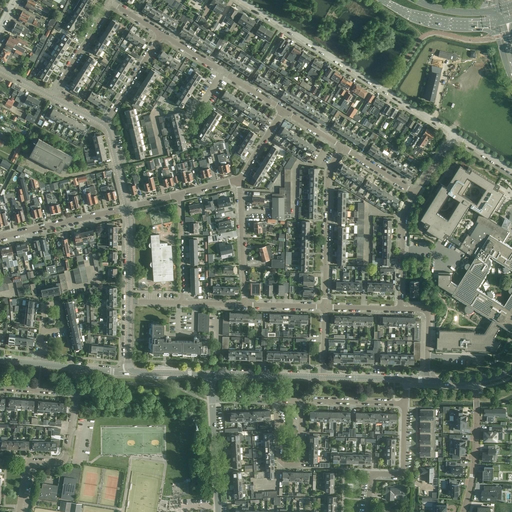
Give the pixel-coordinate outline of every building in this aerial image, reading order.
[(28,0),(27,3),(47,13),(48,12),(40,7),(35,4),(36,3),(31,0),(28,0)] [(85,11),(89,5),(82,1),(80,0),(79,0),(76,5),(85,11)] [(214,9),(219,0),(212,0),(209,6),(214,9)] [(220,0),(219,0),(214,9),(213,10),(221,14),(227,4),(220,0)] [(147,14),(151,8),(153,6),(147,2),(142,11),(147,14)] [(47,13),(27,3),(25,7),(32,11),(33,9),(37,10),(36,11),(38,12),(38,13),(42,15),(43,14),(45,16),(47,13)] [(82,16),(85,11),(76,5),(73,10),(82,16)] [(235,21),(232,19),(238,11),(231,7),(227,15),(230,17),(226,22),(232,26),(234,22),(235,21)] [(157,11),(151,8),(147,14),(152,18),(157,11)] [(152,18),(158,21),(163,12),(158,9),(157,11),(152,18)] [(79,21),(82,16),(73,10),(70,16),(79,21)] [(32,21),(34,17),(23,11),(21,15),(27,19),(32,21)] [(158,21),(163,24),(167,17),(168,15),(163,12),(158,21)] [(201,17),(196,14),(193,19),(198,22),(201,17)] [(244,26),(249,18),(243,14),(238,22),(244,26)] [(21,15),(19,19),(26,23),(27,21),(31,23),(32,21),(27,19),(21,15)] [(167,17),(163,24),(168,27),(172,21),(173,19),(168,15),(167,17)] [(75,26),(79,21),(70,16),(72,17),(69,22),(75,26)] [(49,22),(54,25),(57,19),(53,17),(51,20),(50,19),(49,22)] [(201,17),(198,22),(203,25),(207,20),(201,17)] [(244,26),(242,29),(248,33),(250,29),(255,22),(249,18),(244,26)] [(109,25),(115,29),(117,31),(120,26),(120,25),(119,24),(112,20),(109,25)] [(172,21),(168,27),(174,31),(178,24),(172,21)] [(212,30),(216,32),(221,24),(216,21),(212,30)] [(75,26),(69,22),(65,28),(72,32),(75,26)] [(237,24),(234,22),(232,26),(228,31),(231,32),(237,24)] [(14,27),(27,34),(29,30),(16,23),(14,27)] [(109,25),(105,30),(112,35),(115,29),(109,25)] [(262,37),(267,29),(260,25),(255,33),(262,37)] [(27,34),(14,27),(12,32),(19,35),(20,33),(30,38),(31,36),(27,34)] [(184,37),(188,31),(183,27),(179,34),(184,37)] [(188,31),(184,37),(189,41),(193,34),(195,32),(189,29),(188,31)] [(267,29),(262,37),(268,40),(273,33),(267,29)] [(109,40),(112,35),(105,30),(102,36),(109,40)] [(135,34),(130,31),(125,39),(125,38),(130,41),(130,42),(131,41),(135,34)] [(246,42),(251,33),(249,31),(243,40),(246,42)] [(251,33),(246,42),(249,44),(254,35),(251,33)] [(131,41),(136,44),(140,38),(135,34),(131,41)] [(199,37),(193,34),(189,41),(194,44),(199,37)] [(62,40),(69,44),(72,39),(66,35),(62,40)] [(8,40),(22,47),(24,44),(26,45),(30,47),(31,44),(28,42),(19,38),(18,40),(10,36),(8,40)] [(102,36),(99,41),(105,45),(109,40),(102,36)] [(204,41),(199,37),(194,44),(200,47),(204,41)] [(140,38),(136,44),(141,48),(146,41),(140,38)] [(215,52),(219,45),(223,39),(220,38),(217,43),(216,45),(214,47),(213,50),(215,52)] [(274,54),(276,55),(281,47),(285,41),(282,38),(277,46),(279,46),(278,48),(277,48),(275,51),(276,51),(274,54)] [(200,47),(205,51),(210,42),(205,39),(204,41),(200,47)] [(22,47),(8,40),(5,45),(13,48),(23,53),(25,50),(22,48),(22,47)] [(66,50),(69,44),(62,40),(59,45),(66,50)] [(37,44),(36,47),(41,49),(44,43),(40,41),(39,44),(37,44)] [(102,50),(105,45),(99,41),(96,46),(102,50)] [(281,47),(276,55),(278,54),(278,55),(280,56),(281,56),(281,55),(282,56),(285,50),(289,43),(285,41),(281,47)] [(210,42),(205,51),(210,54),(213,50),(216,45),(210,42)] [(264,53),(269,44),(266,43),(261,51),(264,53)] [(62,55),(66,50),(59,45),(56,51),(62,55)] [(102,50),(96,46),(92,52),(99,56),(102,50)] [(291,52),(286,59),(291,61),(293,63),(298,55),(301,50),(294,46),(291,52)] [(1,53),(10,58),(13,54),(3,49),(1,53)] [(222,59),(226,53),(220,49),(216,56),(222,59)] [(59,60),(62,55),(56,51),(52,56),(59,60)] [(163,62),(168,55),(162,51),(158,58),(163,62)] [(457,55),(440,51),(438,57),(455,61),(457,55)] [(300,62),(296,67),(299,68),(307,55),(303,52),(299,58),(297,61),(300,62)] [(10,58),(1,53),(0,54),(0,58),(5,62),(7,59),(10,60),(10,58)] [(31,56),(29,60),(34,63),(38,56),(33,53),(32,56),(31,56)] [(231,56),(226,53),(222,59),(227,63),(231,56)] [(124,60),(131,64),(135,59),(128,55),(124,60)] [(173,58),(168,55),(163,62),(169,65),(173,58)] [(299,68),(298,70),(300,71),(306,62),(308,64),(312,57),(307,55),(299,68)] [(56,65),(59,60),(52,56),(49,61),(56,65)] [(86,61),(93,65),(96,60),(89,56),(86,61)] [(236,59),(231,56),(227,63),(232,66),(236,59)] [(169,65),(174,68),(177,70),(181,63),(173,58),(169,65)] [(232,66),(237,69),(241,63),(236,59),(232,66)] [(310,75),(312,73),(311,73),(318,61),(314,59),(310,65),(312,67),(312,68),(311,68),(307,74),(307,75),(306,77),(308,78),(310,75)] [(124,60),(121,65),(128,69),(131,64),(124,60)] [(52,71),(56,65),(49,61),(46,66),(52,71)] [(86,61),(83,67),(89,71),(93,65),(86,61)] [(312,73),(310,75),(314,78),(317,74),(315,72),(316,69),(319,70),(323,64),(318,61),(311,73),(312,73)] [(247,66),(241,63),(237,69),(243,73),(247,66)] [(119,64),(116,69),(118,70),(125,75),(128,69),(121,65),(119,64)] [(247,66),(243,73),(248,76),(250,72),(251,73),(255,68),(251,66),(248,64),(247,66)] [(46,66),(42,72),(49,76),(52,71),(46,66)] [(425,95),(435,97),(436,92),(442,68),(431,66),(425,92),(425,95)] [(83,67),(79,72),(86,76),(89,71),(83,67)] [(322,72),(320,76),(322,78),(326,81),(333,71),(329,68),(325,74),(322,72)] [(148,75),(154,79),(158,73),(151,69),(148,75)] [(194,69),(189,76),(198,82),(201,76),(199,75),(200,72),(194,69)] [(46,81),(49,76),(42,72),(40,70),(37,76),(39,77),(46,81)] [(118,70),(115,76),(121,80),(125,75),(118,70)] [(256,79),(254,81),(259,85),(263,78),(258,75),(259,74),(258,74),(260,72),(259,72),(257,71),(253,77),(256,79)] [(79,72),(76,77),(83,81),(86,76),(79,72)] [(342,76),(335,72),(332,75),(326,85),(329,86),(332,80),(337,83),(337,82),(338,82),(342,76)] [(151,84),(154,79),(148,75),(144,80),(151,84)] [(118,85),(121,80),(115,76),(111,81),(118,85)] [(190,80),(188,83),(195,87),(198,82),(189,76),(187,78),(190,80)] [(76,77),(73,82),(79,86),(83,81),(76,77)] [(339,94),(347,80),(343,77),(339,83),(337,86),(339,88),(336,92),(335,94),(338,95),(339,94)] [(269,81),(263,78),(259,85),(264,88),(269,81)] [(118,85),(111,81),(109,80),(106,85),(108,86),(115,91),(118,85)] [(144,80),(141,85),(148,89),(150,91),(152,89),(149,87),(151,84),(144,80)] [(347,80),(339,94),(341,95),(343,96),(346,91),(348,93),(352,86),(351,84),(352,82),(347,80)] [(274,85),(269,81),(264,88),(270,91),(274,85)] [(76,92),(79,86),(73,82),(69,88),(71,89),(69,91),(77,96),(78,93),(76,92)] [(274,85),(270,91),(271,92),(275,95),(276,92),(281,85),(276,82),(274,85)] [(19,92),(20,90),(21,87),(13,83),(11,88),(19,92)] [(191,92),(195,87),(188,83),(185,88),(191,92)] [(356,96),(361,88),(360,87),(359,86),(358,86),(357,86),(357,85),(356,85),(355,84),(351,90),(354,92),(352,94),(356,96)] [(141,85),(138,90),(144,94),(148,89),(141,85)] [(188,97),(191,92),(185,88),(182,93),(188,97)] [(361,88),(356,96),(357,94),(363,98),(367,92),(361,88)] [(20,90),(19,92),(15,100),(16,100),(19,102),(20,101),(22,96),(24,93),(20,90)] [(138,90),(134,96),(141,100),(144,94),(138,90)] [(280,98),(286,101),(290,93),(285,90),(280,98)] [(92,102),(97,95),(92,91),(87,99),(92,102)] [(226,101),(231,94),(225,91),(221,98),(226,101)] [(185,102),(188,97),(182,93),(178,98),(185,102)] [(286,101),(291,104),(295,98),(296,96),(291,93),(290,93),(286,101)] [(236,98),(231,94),(226,101),(232,104),(236,98)] [(368,101),(368,102),(367,104),(361,112),(364,113),(369,105),(374,96),(369,94),(365,100),(366,100),(366,101),(367,102),(368,101)] [(24,96),(22,101),(30,105),(34,98),(28,95),(27,98),(24,96)] [(102,98),(97,95),(92,102),(98,105),(102,98)] [(138,105),(141,100),(134,96),(131,101),(133,102),(138,105)] [(30,105),(36,108),(37,109),(34,116),(37,118),(42,107),(38,105),(40,101),(34,98),(30,105)] [(102,98),(98,105),(103,109),(106,105),(108,107),(109,105),(111,102),(106,99),(106,100),(102,98)] [(178,98),(175,104),(182,108),(185,102),(178,98)] [(232,104),(237,108),(241,101),(236,98),(232,104)] [(300,101),(295,98),(291,104),(296,108),(300,101)] [(380,100),(376,98),(372,104),(374,105),(373,107),(371,109),(369,112),(372,114),(380,100)] [(344,100),(339,109),(342,111),(347,102),(344,100)] [(380,109),(384,103),(380,100),(372,114),(374,115),(374,116),(376,117),(379,112),(380,109)] [(237,108),(242,111),(246,104),(241,101),(237,108)] [(306,104),(300,101),(296,108),(301,111),(306,104)] [(301,111),(307,114),(311,108),(312,106),(307,103),(306,104),(301,111)] [(242,111),(247,114),(252,108),(246,104),(242,111)] [(388,115),(392,108),(387,104),(382,112),(388,115)] [(356,113),(353,111),(355,110),(350,107),(346,114),(352,118),(355,114),(356,113)] [(247,114),(253,118),(257,111),(252,108),(247,114)] [(316,111),(311,108),(307,114),(312,118),(316,111)] [(392,108),(388,115),(393,118),(397,111),(392,108)] [(54,120),(58,112),(53,109),(51,113),(48,112),(45,118),(53,122),(54,120)] [(126,117),(135,115),(133,109),(125,111),(126,117)] [(217,120),(220,115),(221,115),(223,113),(218,109),(216,112),(214,111),(210,116),(217,120)] [(253,118),(258,121),(262,114),(257,111),(253,118)] [(321,114),(316,111),(312,118),(317,121),(321,114)] [(64,115),(58,112),(54,120),(60,123),(64,115)] [(404,115),(400,112),(396,119),(398,120),(396,123),(395,122),(392,127),(395,129),(404,115)] [(34,123),(37,118),(34,116),(28,113),(25,119),(33,124),(34,123)] [(262,114),(258,121),(263,124),(267,118),(262,114)] [(321,114),(317,121),(322,124),(323,123),(326,126),(330,120),(321,114)] [(378,124),(382,116),(380,114),(375,122),(373,125),(371,128),(373,129),(376,124),(377,125),(378,124)] [(69,118),(64,115),(60,123),(65,125),(69,118)] [(404,124),(408,118),(404,115),(395,129),(399,132),(404,124)] [(210,116),(207,121),(214,125),(217,120),(210,116)] [(65,125),(71,128),(75,121),(69,118),(65,125)] [(410,119),(405,128),(401,134),(403,135),(406,130),(408,127),(411,128),(415,122),(410,119)] [(71,128),(76,131),(80,123),(75,121),(71,128)] [(210,131),(214,125),(207,121),(204,126),(210,131)] [(336,131),(341,125),(335,121),(331,128),(336,131)] [(76,131),(82,134),(85,136),(88,129),(85,128),(86,126),(80,123),(76,131)] [(414,138),(409,146),(411,147),(417,137),(416,136),(417,134),(422,126),(417,123),(412,131),(410,134),(413,136),(412,137),(414,138)] [(346,128),(341,125),(336,131),(342,135),(346,128)] [(207,136),(210,131),(204,126),(200,132),(207,136)] [(129,129),(131,135),(139,133),(137,127),(129,129)] [(285,138),(289,131),(284,128),(283,129),(280,134),(285,138)] [(342,135),(347,138),(351,131),(346,128),(342,135)] [(430,140),(434,134),(426,129),(417,144),(422,147),(428,138),(430,140)] [(247,136),(253,140),(257,135),(250,131),(247,136)] [(294,134),(289,131),(285,138),(290,141),(294,134)] [(347,138),(352,141),(356,134),(351,131),(347,138)] [(205,139),(207,136),(200,132),(197,137),(199,138),(197,141),(200,144),(201,145),(205,146),(208,141),(206,140),(205,139)] [(290,141),(295,144),(300,138),(294,134),(290,141)] [(352,141),(357,144),(362,138),(356,134),(352,141)] [(94,143),(102,141),(101,135),(92,137),(94,143)] [(250,146),(253,140),(247,136),(243,141),(250,146)] [(362,138),(357,144),(363,148),(369,138),(367,137),(365,140),(362,138)] [(417,137),(411,147),(413,148),(419,138),(417,137)] [(295,144),(301,148),(305,141),(300,138),(295,144)] [(73,157),(49,144),(38,139),(36,144),(33,142),(30,148),(31,148),(32,146),(34,147),(29,156),(54,169),(54,170),(60,173),(65,163),(69,165),(73,157)] [(132,141),(133,147),(142,145),(140,139),(132,141)] [(104,147),(102,141),(94,143),(95,149),(104,147)] [(247,151),(250,146),(243,141),(240,147),(247,151)] [(301,148),(306,151),(310,144),(305,141),(301,148)] [(185,143),(177,145),(179,153),(188,151),(187,149),(186,149),(185,143)] [(306,151),(311,154),(316,148),(310,144),(306,151)] [(424,149),(417,144),(410,154),(416,157),(419,152),(421,153),(424,149)] [(133,147),(135,153),(143,151),(142,145),(133,147)] [(247,151),(240,147),(238,145),(234,151),(235,152),(234,154),(240,157),(241,155),(243,156),(247,151)] [(269,151),(276,155),(279,150),(272,146),(269,151)] [(373,156),(377,149),(371,146),(367,152),(373,156)] [(373,156),(378,159),(382,152),(377,149),(373,156)] [(135,153),(136,159),(145,158),(143,151),(135,153)] [(269,151),(266,156),(272,161),(276,155),(269,151)] [(378,159),(383,162),(387,156),(382,152),(378,159)] [(105,153),(96,155),(98,161),(106,159),(105,153)] [(220,155),(225,172),(230,171),(228,164),(225,165),(224,161),(226,161),(224,154),(220,155)] [(290,169),(297,159),(292,155),(284,167),(284,169),(290,169)] [(269,166),(272,161),(266,156),(262,162),(269,166)] [(383,162),(388,166),(392,159),(387,156),(383,162)] [(163,159),(165,166),(167,166),(165,160),(168,160),(168,161),(172,160),(171,157),(163,159)] [(202,160),(206,177),(211,175),(209,168),(207,169),(206,166),(207,166),(205,159),(202,160)] [(388,166),(393,169),(398,162),(392,159),(388,166)] [(148,170),(154,169),(152,160),(146,161),(148,170)] [(266,171),(269,166),(262,162),(259,167),(266,171)] [(393,169),(399,172),(403,166),(398,162),(393,169)] [(187,181),(185,169),(184,169),(182,163),(175,165),(176,173),(180,172),(182,182),(187,181)] [(344,175),(348,168),(342,164),(342,165),(339,163),(334,171),(339,174),(340,172),(344,175)] [(399,172),(404,176),(408,169),(403,166),(399,172)] [(165,169),(169,186),(174,184),(172,177),(169,178),(169,175),(170,174),(168,167),(164,168),(165,169)] [(263,176),(266,171),(259,167),(256,172),(263,176)] [(185,169),(187,181),(193,180),(190,170),(187,170),(187,168),(184,169),(185,169)] [(353,171),(348,168),(344,175),(349,178),(353,171)] [(472,171),(470,175),(466,172),(467,172),(460,168),(447,189),(441,186),(436,194),(438,195),(422,220),(427,224),(427,223),(429,224),(431,225),(429,228),(428,230),(444,241),(446,239),(446,238),(445,237),(447,234),(451,236),(469,207),(479,213),(476,221),(482,224),(471,236),(468,235),(460,248),(468,253),(475,257),(470,265),(470,264),(468,263),(466,264),(465,265),(465,266),(465,268),(466,269),(468,269),(458,286),(451,281),(451,275),(439,275),(439,285),(453,294),(452,295),(467,305),(466,307),(465,309),(465,311),(467,313),(469,314),(472,313),(473,311),(474,309),(493,320),(485,334),(475,334),(475,331),(440,330),(440,337),(438,337),(438,349),(452,350),(452,347),(466,348),(465,350),(494,351),(501,342),(494,342),(494,337),(499,328),(496,326),(497,323),(510,331),(511,328),(511,248),(502,242),(509,231),(506,230),(511,223),(506,218),(501,227),(488,219),(493,211),(496,213),(505,199),(502,197),(504,194),(498,191),(497,192),(494,189),(496,186),(487,180),(475,173),(472,171)] [(408,169),(404,176),(409,179),(412,175),(414,177),(417,172),(412,169),(411,171),(408,169)] [(349,178),(354,181),(358,174),(353,171),(349,178)] [(263,176),(256,172),(252,178),(253,178),(250,182),(257,187),(262,180),(261,180),(263,176)] [(358,174),(354,181),(360,184),(364,178),(358,174)] [(30,200),(24,178),(20,180),(25,201),(30,200)] [(369,190),(373,183),(367,180),(363,187),(369,190)] [(378,187),(373,183),(369,190),(374,193),(378,187)] [(128,186),(129,191),(130,190),(131,195),(137,193),(135,185),(131,186),(130,185),(128,186)] [(96,195),(95,190),(93,186),(89,187),(89,188),(90,192),(93,204),(98,203),(96,195)] [(111,199),(108,188),(108,186),(100,188),(102,194),(105,194),(106,201),(111,199)] [(374,193),(379,197),(383,190),(378,187),(374,193)] [(93,204),(90,192),(89,188),(84,189),(86,193),(84,194),(85,198),(86,198),(88,205),(93,204)] [(337,198),(345,198),(345,192),(348,192),(348,191),(345,189),(338,189),(338,192),(337,198)] [(379,197),(384,200),(388,193),(383,190),(379,197)] [(79,207),(78,200),(79,200),(78,195),(76,196),(75,191),(70,193),(74,208),(79,207)] [(6,198),(11,197),(12,199),(11,199),(12,205),(14,204),(15,207),(16,214),(14,215),(16,222),(20,221),(13,193),(5,195),(6,198)] [(20,221),(25,220),(23,213),(22,207),(19,207),(19,206),(18,203),(16,204),(16,203),(17,203),(16,201),(18,201),(17,197),(15,198),(13,193),(20,221)] [(51,195),(51,193),(45,194),(47,202),(49,201),(49,203),(51,203),(51,206),(49,207),(50,214),(56,213),(51,195)] [(384,200),(390,203),(394,196),(388,193),(384,200)] [(51,195),(56,213),(61,211),(59,204),(56,205),(56,202),(54,195),(53,195),(53,194),(51,195)] [(272,208),(272,215),(272,219),(286,220),(286,219),(290,219),(290,214),(284,214),(284,211),(284,208),(284,205),(284,202),(284,199),(284,196),(284,194),(279,194),(272,194),(272,201),(264,199),(264,200),(266,200),(266,201),(264,201),(264,204),(263,207),(272,208)] [(390,203),(395,206),(394,207),(396,209),(399,204),(397,203),(399,200),(394,196),(390,203)] [(217,201),(213,202),(215,210),(216,214),(225,212),(223,206),(230,205),(229,197),(217,200),(217,201)] [(37,198),(33,198),(35,205),(37,217),(42,216),(40,208),(38,209),(37,206),(39,206),(38,201),(37,201),(37,198)] [(259,206),(259,204),(264,204),(264,201),(266,201),(266,200),(264,200),(264,199),(259,198),(252,198),(252,204),(256,204),(256,206),(257,206),(258,207),(259,206)] [(215,210),(213,202),(212,201),(207,202),(208,204),(205,205),(206,210),(211,209),(212,211),(215,210)] [(197,212),(197,213),(201,212),(199,204),(189,206),(190,213),(197,212)] [(383,226),(391,227),(391,220),(388,220),(388,217),(383,217),(383,220),(383,226)] [(222,218),(215,219),(216,223),(218,222),(219,230),(217,230),(218,233),(226,232),(225,229),(231,227),(231,228),(229,220),(223,221),(222,218)] [(114,223),(109,223),(109,227),(109,233),(117,233),(117,227),(114,227),(114,223)] [(198,226),(198,223),(189,224),(190,233),(197,232),(197,226),(198,226)] [(93,230),(87,232),(88,240),(89,239),(92,239),(92,240),(95,239),(93,230)] [(87,232),(80,233),(82,241),(86,240),(86,241),(89,241),(89,239),(88,240),(87,232)] [(83,242),(82,241),(80,233),(74,234),(76,241),(76,243),(77,246),(83,244),(82,242),(83,242)] [(160,243),(159,235),(159,234),(151,235),(151,242),(150,243),(149,243),(149,246),(150,247),(151,247),(152,262),(151,262),(150,263),(150,266),(151,266),(153,266),(153,274),(154,281),(153,281),(154,282),(173,280),(172,267),(172,266),(172,259),(171,245),(167,245),(167,242),(160,243)] [(45,239),(40,240),(42,250),(43,250),(45,260),(51,259),(48,244),(47,245),(45,239)] [(62,246),(64,256),(69,255),(70,258),(75,257),(74,250),(73,249),(72,249),(71,247),(69,248),(67,239),(61,240),(61,241),(58,242),(58,243),(58,246),(59,246),(62,246)] [(231,244),(225,245),(224,243),(219,244),(221,255),(232,252),(231,244)] [(19,253),(20,257),(23,256),(24,260),(21,244),(15,245),(17,253),(19,253)] [(260,253),(269,251),(271,250),(269,245),(258,248),(260,253)] [(6,248),(0,249),(3,262),(6,261),(7,265),(9,266),(10,266),(9,260),(8,256),(7,252),(6,248)] [(269,251),(260,253),(262,262),(269,260),(269,258),(273,257),(271,251),(269,251)] [(284,268),(284,260),(284,252),(281,252),(281,259),(271,259),(271,267),(284,268)] [(93,260),(95,267),(98,266),(99,272),(103,272),(103,266),(101,266),(99,259),(93,260)] [(69,270),(67,260),(63,261),(60,262),(62,269),(65,269),(65,270),(69,270)] [(48,275),(50,274),(56,273),(55,265),(46,267),(48,275)] [(103,266),(103,272),(105,272),(106,269),(109,269),(109,276),(112,276),(113,276),(116,276),(117,269),(109,268),(109,266),(103,266)] [(13,282),(16,282),(21,281),(21,280),(20,276),(19,271),(17,271),(17,273),(12,274),(13,282)] [(314,281),(314,277),(307,276),(307,273),(299,273),(299,279),(302,279),(303,281),(303,285),(314,285),(314,284),(315,282),(314,281)] [(265,295),(267,295),(272,295),(273,287),(276,288),(276,280),(269,280),(269,285),(265,285),(265,295)] [(277,294),(278,294),(278,295),(284,295),(284,291),(285,291),(285,292),(288,292),(288,283),(282,281),(281,285),(278,285),(278,292),(277,292),(277,294)] [(260,282),(260,283),(251,283),(250,294),(260,294),(260,287),(263,287),(263,282),(260,282)] [(333,283),(332,290),(336,290),(342,290),(342,282),(336,282),(336,283),(333,283)] [(410,282),(410,296),(411,296),(411,298),(415,298),(416,296),(419,296),(419,282),(410,282)] [(60,292),(68,291),(67,288),(61,289),(61,286),(60,283),(56,284),(56,287),(53,287),(54,295),(60,294),(60,292)] [(49,296),(47,288),(47,286),(38,288),(39,294),(42,293),(43,298),(49,296)] [(302,290),(300,292),(300,295),(303,295),(303,296),(313,296),(313,293),(314,293),(314,291),(313,291),(314,288),(308,288),(308,287),(303,287),(303,290),(302,290)] [(36,299),(29,299),(29,301),(25,300),(25,306),(26,307),(36,308),(37,301),(35,301),(36,299)] [(64,302),(65,309),(75,307),(76,306),(75,300),(72,301),(64,302)] [(116,306),(116,300),(107,300),(107,308),(114,308),(114,306),(116,306)] [(229,322),(235,322),(236,313),(229,313),(225,313),(225,317),(229,317),(229,320),(229,322)] [(341,316),(334,316),(334,317),(330,317),(330,322),(334,322),(334,324),(338,324),(338,328),(340,328),(341,316)] [(380,317),(380,326),(386,326),(386,328),(389,328),(389,326),(389,317),(383,317),(382,317),(380,317)] [(414,326),(414,325),(414,322),(419,322),(419,318),(414,318),(408,318),(408,326),(414,326)] [(35,319),(25,319),(24,327),(31,327),(31,325),(34,326),(35,319)] [(80,330),(79,324),(69,326),(70,332),(80,330)] [(167,355),(167,353),(182,354),(182,341),(175,341),(175,338),(169,338),(169,337),(168,337),(168,336),(167,336),(166,336),(166,337),(165,341),(161,340),(162,334),(164,334),(164,324),(151,324),(150,352),(153,352),(153,353),(153,354),(154,355),(159,355),(159,354),(159,353),(163,353),(163,355),(167,355)] [(82,336),(80,330),(70,332),(71,338),(82,336)] [(195,356),(195,354),(210,355),(210,342),(203,341),(203,338),(197,338),(196,337),(195,337),(194,337),(194,338),(194,341),(182,341),(182,354),(191,354),(191,356),(195,356)] [(82,342),(72,344),(74,350),(75,349),(76,351),(79,350),(78,349),(83,348),(82,342)] [(89,345),(88,353),(91,353),(90,353),(97,354),(97,346),(89,345)] [(109,346),(108,355),(115,356),(115,355),(116,355),(117,352),(115,351),(115,347),(109,346)] [(235,350),(228,350),(228,352),(222,352),(222,355),(224,355),(224,359),(235,360),(235,350)] [(7,400),(6,410),(14,411),(14,408),(15,399),(9,399),(9,400),(7,400)] [(57,402),(56,411),(63,411),(63,412),(67,413),(67,406),(63,406),(63,403),(57,402)] [(493,417),(493,416),(494,416),(494,415),(502,415),(506,415),(506,413),(505,413),(506,409),(493,409),(493,410),(485,409),(484,415),(488,416),(488,417),(487,417),(487,422),(494,422),(494,417),(493,417)] [(230,413),(227,414),(227,420),(230,419),(230,422),(237,422),(237,412),(230,413)] [(466,416),(463,416),(461,415),(461,412),(454,412),(454,422),(466,422),(466,416)] [(467,426),(467,422),(466,422),(454,422),(454,431),(461,431),(461,428),(466,428),(466,426),(467,426)] [(489,431),(489,433),(485,433),(485,440),(488,441),(488,442),(493,442),(493,441),(498,441),(498,440),(498,431),(500,431),(500,432),(501,432),(501,431),(503,431),(503,426),(492,426),(492,431),(489,431)] [(264,440),(272,439),(272,433),(271,430),(267,430),(267,433),(263,433),(264,440)] [(230,442),(239,441),(243,441),(243,434),(241,434),(238,434),(238,435),(230,435),(230,442)] [(466,442),(460,441),(460,438),(453,438),(453,448),(465,448),(466,448),(466,442)] [(32,449),(38,450),(39,440),(29,439),(29,446),(32,446),(32,449)] [(50,442),(50,450),(57,450),(57,447),(59,447),(59,442),(59,440),(51,440),(50,442)] [(19,441),(19,449),(25,449),(25,446),(29,446),(29,441),(19,441)] [(483,453),(483,461),(492,461),(493,454),(495,454),(496,449),(496,446),(488,446),(489,446),(489,453),(483,453)] [(465,454),(465,452),(466,452),(466,448),(465,448),(453,448),(453,459),(460,459),(460,454),(465,454)] [(339,454),(339,452),(330,452),(330,460),(333,460),(333,463),(339,463),(339,454)] [(450,462),(450,474),(463,474),(463,467),(457,467),(457,462),(450,462)] [(274,465),(265,465),(265,472),(266,472),(269,471),(269,478),(272,477),(274,477),(273,471),(274,471),(274,465)] [(483,480),(488,480),(493,480),(493,476),(499,476),(499,472),(499,471),(499,466),(493,465),(493,467),(486,467),(486,470),(484,470),(484,471),(484,473),(483,473),(483,477),(483,480)] [(73,500),(76,482),(79,482),(81,469),(70,467),(70,468),(69,473),(60,472),(58,486),(42,483),(41,488),(38,488),(36,498),(56,501),(57,497),(60,498),(73,500)] [(437,485),(437,476),(434,476),(434,468),(434,467),(429,467),(429,468),(426,468),(420,468),(420,474),(426,474),(426,482),(433,482),(433,485),(437,485)] [(449,489),(452,489),(452,496),(459,496),(459,485),(457,485),(457,481),(450,481),(449,489)] [(386,486),(385,494),(386,494),(386,500),(393,500),(394,494),(404,494),(405,486),(400,486),(400,487),(386,486)] [(482,495),(482,496),(482,499),(494,499),(494,500),(501,500),(502,487),(492,486),(492,487),(487,486),(486,492),(485,492),(484,492),(482,492),(482,495)] [(66,511),(80,511),(81,505),(71,503),(61,501),(60,511),(66,511)]
